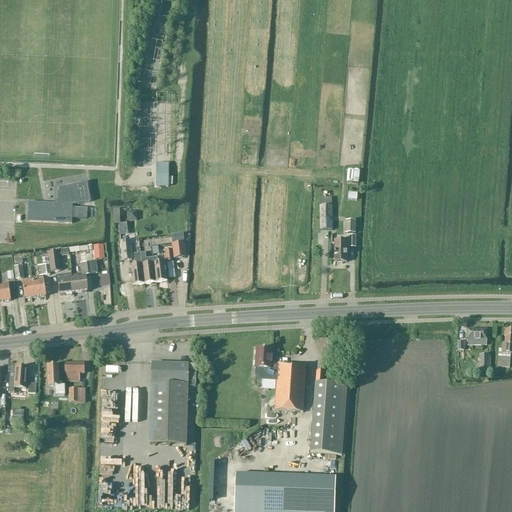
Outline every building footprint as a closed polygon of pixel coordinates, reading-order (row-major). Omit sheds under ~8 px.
[(158,163),(158,185),(169,185),(169,163),(158,163)] [(359,183),(359,170),(347,169),(346,182),(359,183)] [(61,205),(28,204),(28,223),(72,225),(72,216),(74,217),(74,219),(86,220),(87,209),(74,209),(74,214),(72,214),(73,207),(91,203),(87,186),(58,191),(61,205)] [(333,231),(332,207),(320,208),(320,231),(333,231)] [(123,223),(123,211),(113,211),(113,223),(123,223)] [(137,222),(137,213),(128,213),(128,222),(137,222)] [(356,221),(346,221),(345,234),(356,235),(356,221)] [(149,251),(149,245),(155,245),(156,240),(142,239),(142,251),(149,251)] [(132,261),(130,241),(121,242),(123,262),(132,261)] [(335,263),(347,263),(346,241),(334,241),(335,263)] [(183,244),(172,246),(174,260),(182,259),(182,256),(185,256),(184,246),(184,244),(183,244)] [(104,260),(103,247),(93,248),(95,261),(104,260)] [(60,273),(58,253),(48,254),(51,274),(60,273)] [(155,284),(152,259),(146,260),(146,254),(140,255),(144,286),(155,284)] [(144,286),(140,255),(134,256),(135,267),(130,268),(133,287),(144,286)] [(158,258),(152,259),(155,284),(167,283),(165,264),(158,264),(158,258)] [(305,284),(306,261),(298,261),(297,284),(305,284)] [(92,276),(90,263),(83,264),(85,277),(92,276)] [(50,276),(49,266),(37,267),(39,278),(50,276)] [(24,280),(22,267),(14,268),(15,281),(24,280)] [(14,281),(13,270),(2,271),(3,282),(14,281)] [(60,296),(73,294),(71,277),(66,278),(65,275),(57,276),(60,296)] [(71,277),(73,294),(87,293),(86,279),(78,280),(78,277),(71,277)] [(33,284),(35,299),(46,298),(44,283),(43,280),(39,281),(39,283),(33,284)] [(25,300),(35,299),(33,284),(32,282),(23,283),(23,285),(25,300)] [(0,287),(0,303),(10,302),(8,287),(8,284),(3,285),(3,287),(0,287)] [(486,341),(486,331),(467,331),(467,341),(467,346),(487,346),(487,341),(486,341)] [(511,331),(506,331),(505,346),(502,345),(502,354),(498,354),(497,368),(509,369),(511,355),(511,354),(511,331)] [(302,413),(305,366),(278,365),(271,365),(272,351),(256,350),(255,370),(254,376),(259,381),(276,382),(274,411),(302,413)] [(488,356),(479,356),(478,373),(488,373),(488,356)] [(84,365),(65,364),(65,375),(65,383),(80,383),(80,375),(84,375),(84,365)] [(196,366),(152,365),(149,446),(186,447),(187,404),(192,404),(193,390),(191,390),(191,388),(196,388),(196,366)] [(58,375),(58,367),(48,367),(48,376),(48,388),(54,388),(55,397),(65,397),(64,386),(62,386),(62,383),(59,383),(59,375),(58,375)] [(124,389),(124,367),(103,367),(103,389),(124,389)] [(27,369),(9,368),(8,390),(13,391),(13,389),(26,390),(27,369)] [(315,385),(324,385),(325,373),(316,372),(315,385)] [(36,385),(29,385),(28,395),(36,395),(36,385)] [(324,385),(315,385),(314,385),(310,455),(342,457),(347,387),(324,385)] [(85,404),(85,390),(69,390),(69,404),(85,404)] [(24,411),(13,411),(12,427),(23,428),(24,411)] [(100,443),(117,444),(116,453),(120,454),(122,431),(124,431),(125,415),(103,413),(100,443)] [(237,443),(237,455),(246,455),(246,443),(237,443)] [(119,467),(119,458),(106,459),(106,468),(119,467)] [(333,511),(335,480),(235,476),(233,511),(333,511)]
